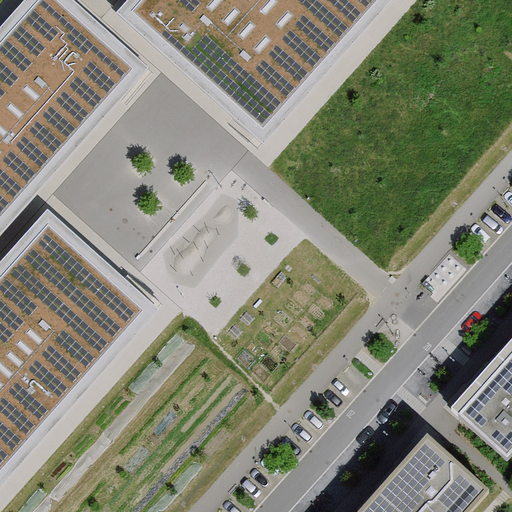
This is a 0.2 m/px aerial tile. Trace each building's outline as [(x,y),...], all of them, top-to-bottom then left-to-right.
[(32,0),(0,36),(0,242),(149,75),(65,0),(32,0)] [(135,0),(118,20),(264,150),(397,0),(135,0)] [(49,220),(0,275),(0,498),(160,318),(49,220)] [(511,459),(511,348),(457,411),(511,459)] [(474,511),(491,493),(426,436),(359,511),(474,511)]
